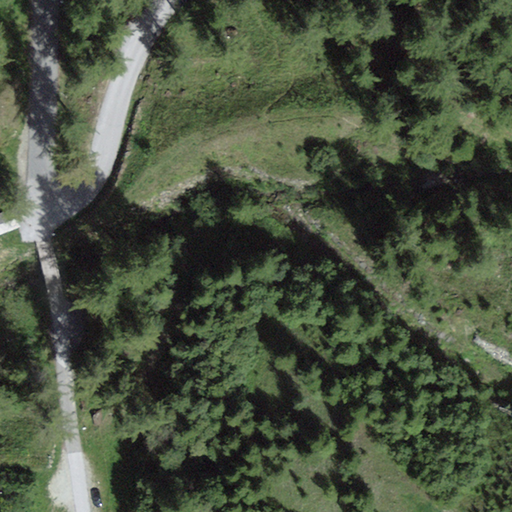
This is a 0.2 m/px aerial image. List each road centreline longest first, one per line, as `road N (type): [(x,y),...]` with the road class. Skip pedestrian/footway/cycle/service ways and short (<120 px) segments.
road 1 (residential): [(39,193),(62,426),(80,511)]
road 2 (residential): [(159,0),(99,142),(74,182),(39,193)]
road 3 (residential): [(37,0),(32,133),(39,193)]
